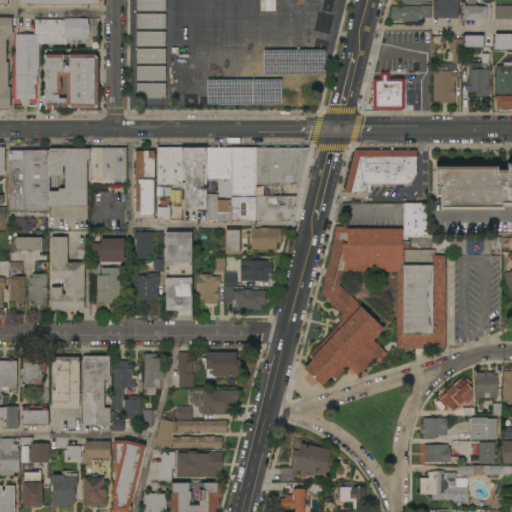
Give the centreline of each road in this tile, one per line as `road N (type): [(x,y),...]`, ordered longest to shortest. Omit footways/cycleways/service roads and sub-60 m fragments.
road 1 (residential): [(0,335),(288,335)]
road 2 (tertiary): [(0,130),(257,131)]
road 3 (tertiary): [(288,335),(340,131)]
road 4 (tertiary): [(243,511),(288,335)]
road 5 (residential): [(270,408),(295,413),(442,370)]
road 6 (residential): [(442,370),(405,428),(403,511)]
road 7 (residential): [(295,413),(355,450),(398,511)]
road 8 (residential): [(118,131),(118,0)]
